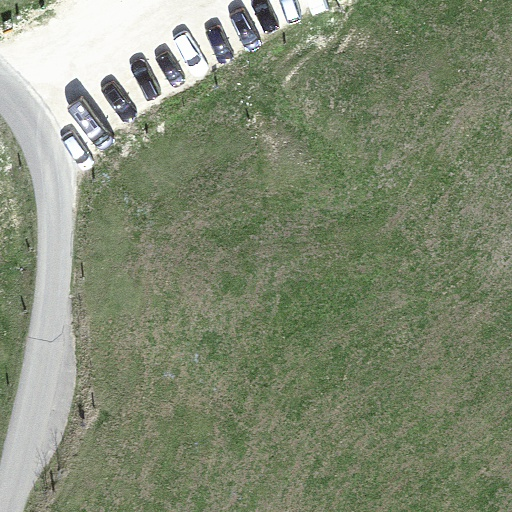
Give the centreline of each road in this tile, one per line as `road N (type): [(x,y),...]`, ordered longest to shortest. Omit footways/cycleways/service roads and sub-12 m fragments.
road 1 (unclassified): [(0,92),(38,144),(53,239),(30,406),(0,511)]
road 2 (track): [(116,0),(0,60)]
